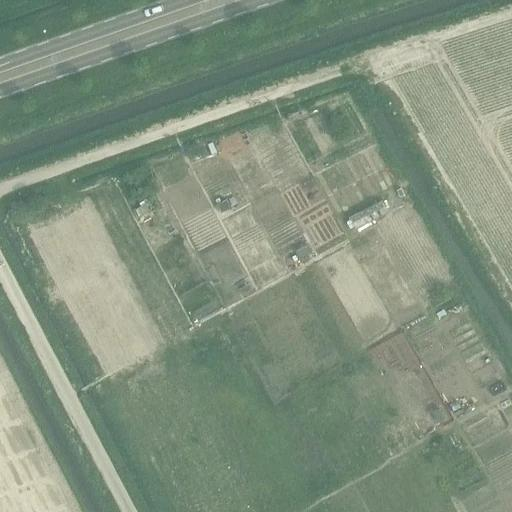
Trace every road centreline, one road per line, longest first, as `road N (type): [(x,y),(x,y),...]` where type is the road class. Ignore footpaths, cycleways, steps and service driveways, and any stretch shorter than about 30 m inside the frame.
road 1 (unclassified): [(129,511),(0,266)]
road 2 (secondary): [(0,90),(261,0)]
road 3 (secondary): [(188,0),(0,66)]
